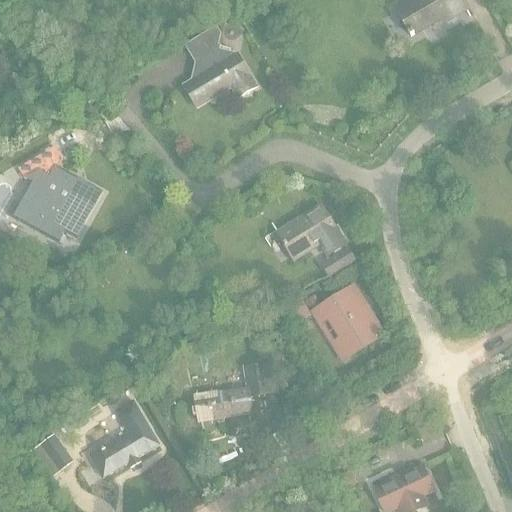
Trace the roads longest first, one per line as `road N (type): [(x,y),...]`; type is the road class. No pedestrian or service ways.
road 1 (residential): [(381,186),(276,152),(195,193),(123,115)]
road 2 (residential): [(212,511),(441,373)]
road 3 (residential): [(441,373),(403,279),(381,186)]
road 4 (residential): [(381,186),(406,147),(511,81)]
road 5 (residential): [(441,373),(496,511)]
